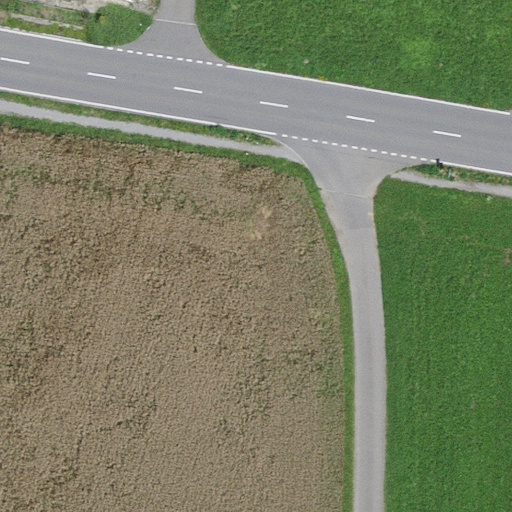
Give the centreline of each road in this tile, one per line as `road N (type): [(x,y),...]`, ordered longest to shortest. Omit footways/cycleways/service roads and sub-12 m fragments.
road 1 (unclassified): [(333,112),(364,273),(370,511)]
road 2 (tertiary): [(511,143),(333,112)]
road 3 (tertiary): [(166,88),(0,56)]
road 4 (tertiary): [(333,112),(166,88)]
